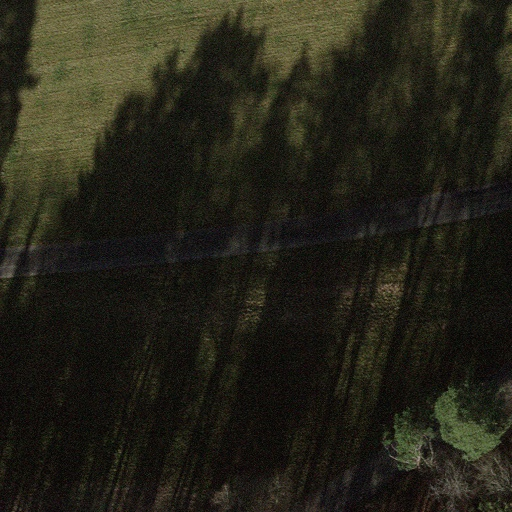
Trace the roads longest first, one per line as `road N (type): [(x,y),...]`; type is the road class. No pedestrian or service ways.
road 1 (track): [(511,197),(220,245),(0,266)]
road 2 (track): [(511,355),(300,511)]
